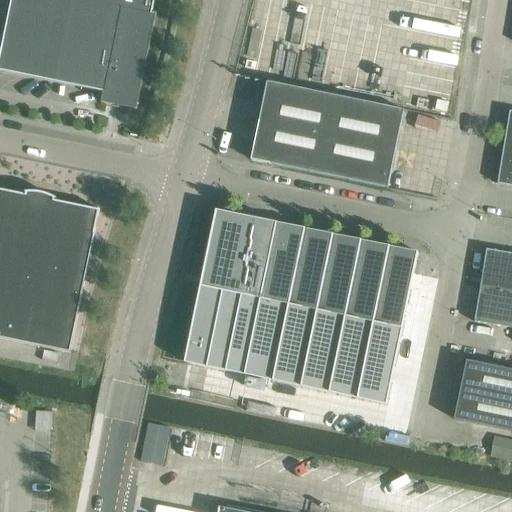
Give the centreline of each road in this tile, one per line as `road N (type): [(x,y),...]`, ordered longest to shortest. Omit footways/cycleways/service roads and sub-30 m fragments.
road 1 (unclassified): [(184,178),(460,234),(503,0)]
road 2 (unclassified): [(104,511),(184,178)]
road 3 (unclassified): [(184,178),(0,139)]
road 4 (unclassified): [(184,178),(229,0)]
